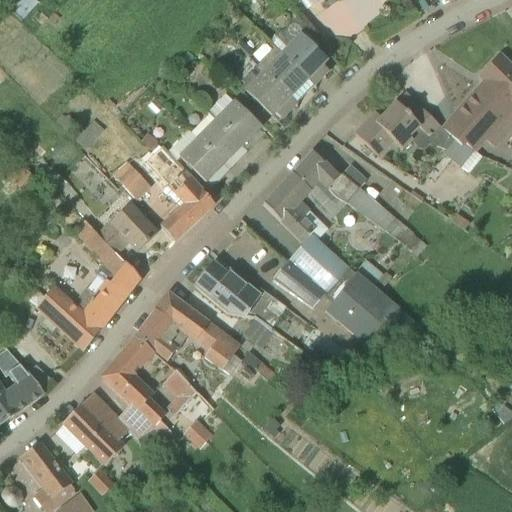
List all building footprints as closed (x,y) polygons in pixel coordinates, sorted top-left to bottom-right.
[(1,0),(0,1),(0,12),(5,7),(22,22),(38,4),(34,0),(1,0)] [(307,82),(314,88),(332,70),(325,63),(300,38),(282,56),(307,82)] [(199,41),(192,50),(198,55),(205,46),(199,41)] [(296,106),(314,88),(307,82),(282,56),(264,74),(290,100),(296,106)] [(511,70),(500,59),(480,79),(485,84),(484,85),(445,130),(456,140),(460,143),(465,144),(474,153),(511,108),(511,70)] [(296,106),(290,100),(264,74),(246,93),(271,118),(278,124),(296,106)] [(440,128),(406,94),(405,95),(419,110),(410,119),(396,104),(376,124),(370,118),(354,135),(378,159),(394,143),(402,152),(412,142),(409,139),(418,130),(425,137),(431,137),(440,128)] [(216,123),(241,148),(259,130),(225,96),(206,115),(208,116),(216,123)] [(223,167),(241,148),(216,123),(198,141),(223,167)] [(152,151),(158,143),(148,135),(142,143),(152,151)] [(456,140),(446,152),(443,156),(468,176),(481,159),(474,153),(465,144),(460,143),(456,140)] [(205,185),(223,167),(198,141),(180,160),(205,185)] [(175,244),(192,228),(213,208),(162,150),(146,164),(185,206),(161,229),(175,244)] [(347,204),(346,204),(412,255),(421,244),(411,236),(412,235),(358,191),(359,190),(342,176),(339,173),(337,176),(311,153),(291,176),(291,177),(292,176),(309,194),(321,182),(339,197),(347,204)] [(21,171),(12,163),(2,175),(26,198),(39,185),(23,169),(21,171)] [(136,201),(150,188),(127,163),(113,176),(136,201)] [(304,243),(308,239),(316,230),(304,218),(310,212),(301,202),(306,196),(309,194),(292,176),(291,177),(264,207),(304,243)] [(332,220),(346,204),(347,204),(339,197),(321,182),(309,194),(306,196),(332,220)] [(138,253),(158,234),(131,204),(99,235),(118,255),(130,244),(138,253)] [(468,224),(455,216),(451,222),(464,231),(468,224)] [(99,260),(109,251),(111,250),(85,223),(74,233),(99,260)] [(326,296),(349,270),(312,237),(288,263),(326,296)] [(288,263),(272,281),(314,310),(324,298),(326,296),(288,263)] [(286,310),(261,292),(257,297),(247,310),(238,302),(248,289),(228,273),(226,276),(213,266),(195,288),(228,315),(255,322),(256,321),(271,331),(286,310)] [(349,270),(326,296),(324,298),(332,305),(324,314),(363,345),(372,335),(372,334),(389,347),(396,338),(402,331),(411,319),(372,289),(355,275),(349,270)] [(98,334),(126,297),(106,281),(93,298),(85,291),(71,309),(51,291),(38,308),(85,351),(98,334)] [(201,334),(232,359),(239,349),(168,295),(155,313),(188,337),(195,342),(201,334)] [(177,353),(188,337),(155,313),(136,339),(152,351),(154,349),(168,362),(175,352),(177,353)] [(402,331),(415,342),(421,350),(428,349),(438,350),(440,344),(436,341),(423,332),(425,330),(411,319),(402,331)] [(256,321),(255,322),(243,339),(260,350),(273,333),(271,331),(256,321)] [(239,364),(232,359),(201,334),(195,342),(210,353),(206,358),(223,371),(224,370),(230,375),(239,364)] [(152,430),(159,423),(166,416),(149,400),(152,397),(132,379),(151,353),(134,342),(116,365),(104,379),(133,407),(120,422),(129,432),(140,441),(152,430)] [(276,376),(247,354),(241,363),(270,385),(276,376)] [(0,427),(29,406),(43,396),(35,385),(20,368),(7,376),(15,387),(5,394),(0,387),(0,427)] [(253,376),(244,369),(239,375),(248,382),(253,376)] [(174,417),(196,393),(176,371),(162,386),(175,398),(165,410),(174,417)] [(129,432),(120,422),(119,422),(92,397),(64,425),(55,434),(76,455),(85,446),(106,466),(122,450),(111,438),(115,434),(121,440),(129,432)] [(511,419),(511,413),(497,403),(492,411),(504,425),(511,419)] [(274,440),(281,433),(272,424),(265,431),(274,440)] [(200,451),(212,436),(204,430),(192,444),(200,451)] [(71,494),(64,485),(66,484),(40,448),(24,460),(45,489),(34,497),(44,511),(68,494),(69,495),(71,494)] [(103,496),(113,486),(100,473),(90,483),(103,496)] [(10,509),(17,508),(22,503),(22,496),(18,490),(11,488),(5,491),(2,498),(4,505),(10,509)] [(90,511),(79,496),(58,511),(90,511)]
